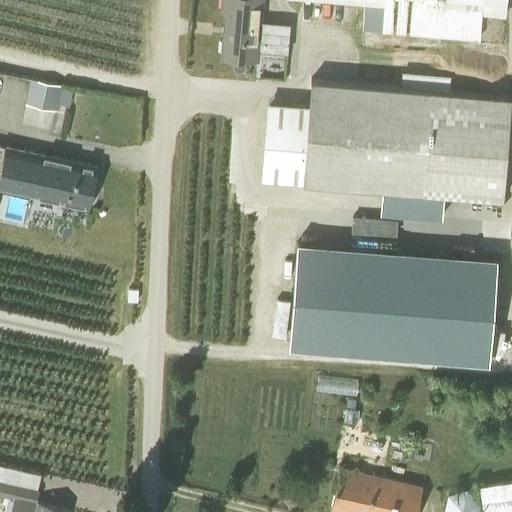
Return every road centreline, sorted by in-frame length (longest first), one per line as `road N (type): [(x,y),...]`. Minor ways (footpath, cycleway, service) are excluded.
road 1 (unclassified): [(148,511),(175,0)]
road 2 (unknown): [(0,57),(171,86)]
road 3 (unknown): [(157,344),(0,316)]
